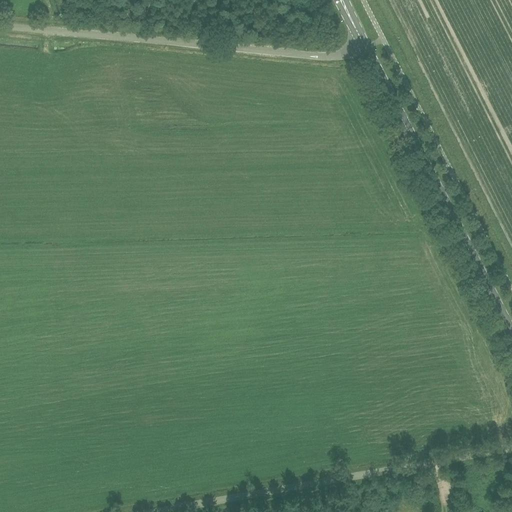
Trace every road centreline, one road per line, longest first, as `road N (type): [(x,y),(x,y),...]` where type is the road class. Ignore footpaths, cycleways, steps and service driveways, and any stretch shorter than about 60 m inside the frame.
road 1 (unclassified): [(148,511),(511,447)]
road 2 (unclassified): [(0,25),(322,56),(365,47)]
road 3 (secondary): [(511,333),(365,47)]
